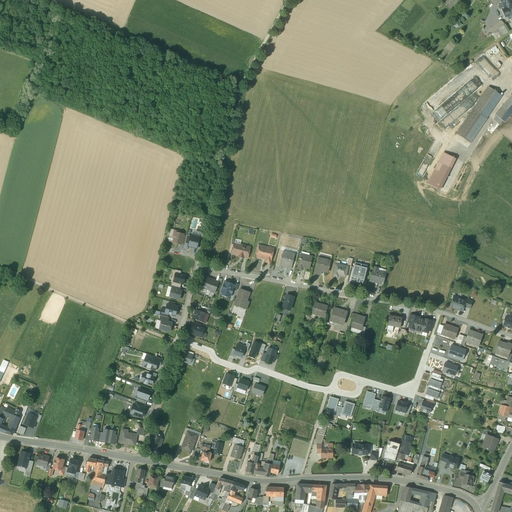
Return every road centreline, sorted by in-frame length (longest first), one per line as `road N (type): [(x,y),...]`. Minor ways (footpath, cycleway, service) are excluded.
road 1 (unclassified): [(475,506),(404,481),(270,482),(140,460)]
road 2 (residential): [(198,265),(439,312),(511,337)]
road 3 (track): [(287,0),(243,81),(208,222)]
road 4 (track): [(46,0),(243,81)]
road 5 (track): [(177,343),(0,267)]
road 6 (residential): [(178,340),(237,368),(331,391)]
road 7 (unclassified): [(140,460),(0,437)]
road 8 (residential): [(140,460),(178,340)]
